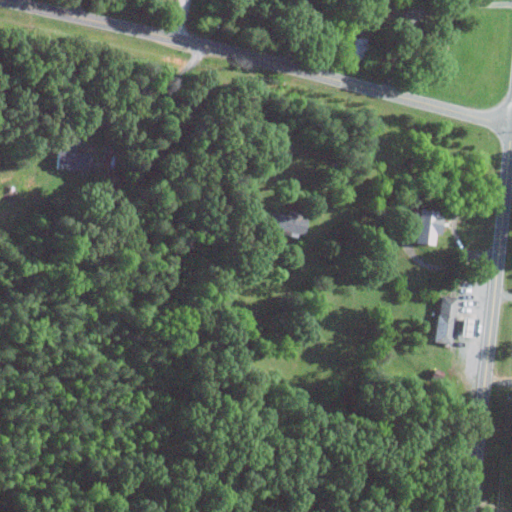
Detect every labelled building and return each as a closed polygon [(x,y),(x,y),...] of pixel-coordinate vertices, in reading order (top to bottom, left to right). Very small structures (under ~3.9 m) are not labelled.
[(349,58),(362,59),(363,38),(350,38),(349,58)] [(52,170),(84,171),(84,153),(70,152),(70,144),(61,144),(60,152),(53,151),(52,170)] [(261,227),(300,236),(304,220),(265,211),(261,227)] [(410,244),(432,246),(436,213),(414,211),(410,244)] [(447,344),(452,298),(434,296),(429,343),(447,344)] [(470,319),(455,317),(453,337),(468,338),(470,319)]
